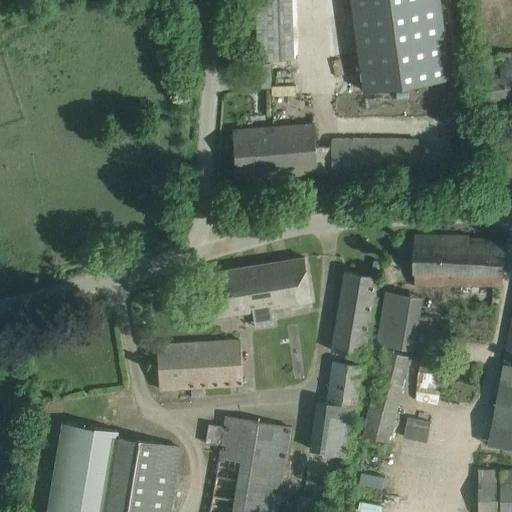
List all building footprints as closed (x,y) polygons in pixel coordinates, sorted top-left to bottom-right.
[(290,0),(257,0),(259,59),(293,58),(290,0)] [(455,86),(441,0),(350,0),(364,99),(455,86)] [(511,52),(483,56),(490,112),(511,109),(511,52)] [(313,124),(272,127),(277,176),(317,172),(313,124)] [(277,176),(272,127),(233,130),(237,180),(277,176)] [(418,140),(333,140),(333,184),(418,184),(418,140)] [(468,242),(468,235),(414,234),(414,285),(502,285),(503,242),(468,242)] [(304,257),(210,272),(217,317),(253,311),(271,308),(311,301),(304,257)] [(344,270),(341,290),(331,350),(364,356),(377,275),(344,270)] [(386,291),(377,345),(413,350),(421,297),(386,291)] [(511,315),(503,363),(511,364),(511,315)] [(240,340),(156,345),(159,389),(179,388),(191,387),(204,386),(243,384),(241,360),(240,340)] [(363,436),(388,442),(408,356),(382,348),(377,374),(370,405),(363,436)] [(447,362),(421,356),(418,371),(415,399),(439,404),(447,362)] [(332,361),(326,403),(352,406),(356,407),(362,365),(332,361)] [(209,511),(275,511),(290,427),(226,416),(224,426),(208,423),(205,443),(221,446),(209,511)] [(64,421),(48,511),(169,511),(180,447),(116,436),(117,430),(64,421)] [(511,511),(511,469),(479,469),(476,511),(511,511)]
